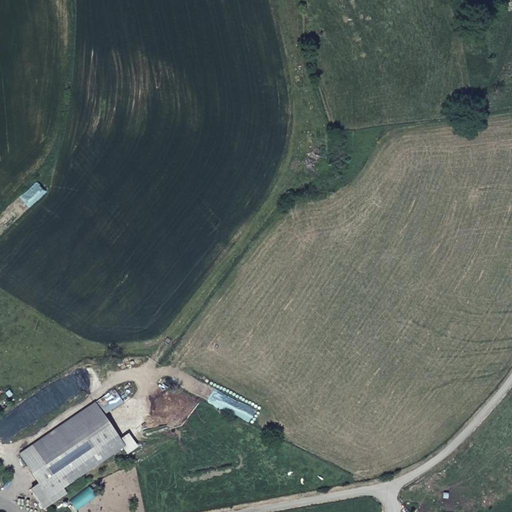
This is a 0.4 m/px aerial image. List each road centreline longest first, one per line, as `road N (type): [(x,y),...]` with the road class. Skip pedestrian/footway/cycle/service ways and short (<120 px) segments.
road 1 (unclassified): [(388,484),(460,438),(511,379)]
road 2 (unclassified): [(242,511),(388,484)]
